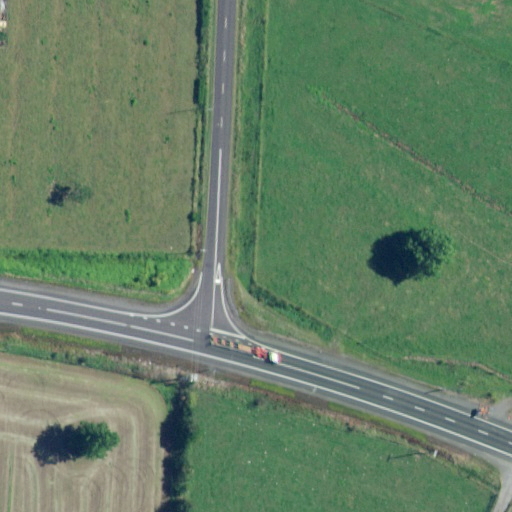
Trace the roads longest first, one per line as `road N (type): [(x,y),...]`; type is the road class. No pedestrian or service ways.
road 1 (unclassified): [(206,344),(223,0)]
road 2 (trunk): [(511,445),(206,344)]
road 3 (trunk): [(206,344),(0,303)]
